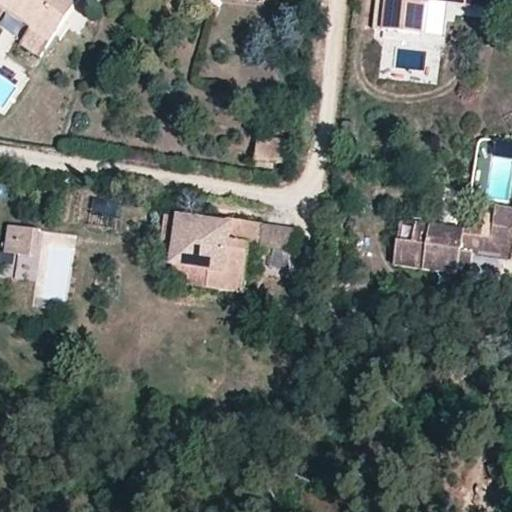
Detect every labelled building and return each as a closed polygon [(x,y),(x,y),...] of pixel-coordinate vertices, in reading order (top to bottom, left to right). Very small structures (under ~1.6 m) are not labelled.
[(0,0),(0,5),(52,43),(81,0),(0,0)] [(426,33),(430,4),(434,6),(434,2),(469,6),(469,0),(388,0),(386,29),(426,33)] [(261,137),(258,160),(277,162),(287,163),(289,140),(261,137)] [(258,160),(257,168),(277,169),(277,162),(258,160)] [(490,216),(498,217),(499,206),(491,204),(490,216)] [(511,226),(511,207),(500,207),(498,224),(511,226)] [(190,287),(246,295),(253,246),(262,247),(262,245),(265,224),(199,215),(198,219),(183,217),(183,220),(177,265),(175,276),(192,278),(190,287)] [(167,263),(177,265),(183,220),(169,218),(165,242),(170,243),(167,263)] [(498,224),(470,221),(469,231),(490,234),(489,238),(496,239),(498,224)] [(265,224),(262,245),(298,250),(302,227),(265,222),(265,224)] [(469,231),(435,227),(432,247),(402,243),(399,267),(475,277),(475,275),(478,255),(499,258),(511,260),(511,253),(511,226),(498,224),(496,239),(489,238),(490,234),(469,231)] [(21,229),(10,228),(6,250),(20,252),(21,245),(18,244),(21,229)] [(2,278),(27,282),(34,231),(21,229),(18,244),(21,245),(20,252),(6,250),(2,278)] [(478,255),(475,275),(496,278),(499,258),(478,255)]
